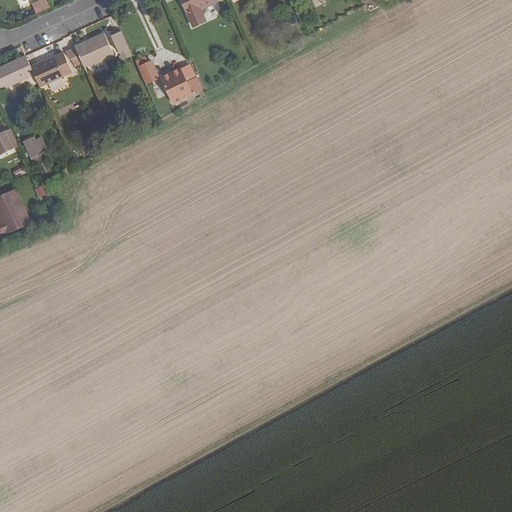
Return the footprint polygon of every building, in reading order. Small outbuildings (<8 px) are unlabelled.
[(46,0),(42,0),(32,5),(37,14),(50,7),(46,0)] [(181,0),(192,25),(206,19),(201,9),(213,4),(212,0),(181,0)] [(133,55),(122,31),(112,35),(123,60),(133,55)] [(105,34),(75,47),(79,55),(85,67),(95,62),(95,63),(114,54),(105,34)] [(65,62),(79,55),(75,47),(61,53),(65,62)] [(31,67),(26,56),(0,68),(0,87),(1,90),(34,74),(31,67)] [(135,61),(146,84),(160,78),(152,61),(148,62),(145,56),(135,61)] [(56,58),(47,62),(39,66),(38,64),(31,67),(34,74),(40,87),(64,75),(56,58)] [(198,77),(192,63),(181,68),(188,82),(198,77)] [(181,68),(161,78),(174,104),(204,89),(198,77),(188,82),(181,68)] [(18,144),(11,128),(8,129),(16,145),(18,144)] [(0,151),(1,153),(16,145),(8,129),(0,133),(0,151)] [(34,138),(24,141),(36,168),(44,164),(40,155),(41,154),(34,138)] [(10,154),(5,157),(10,169),(16,165),(10,154)] [(14,199),(19,196),(16,189),(10,191),(14,199)] [(32,222),(19,196),(14,199),(10,191),(0,196),(0,218),(2,222),(0,223),(0,224),(4,233),(6,232),(7,234),(32,222)]
